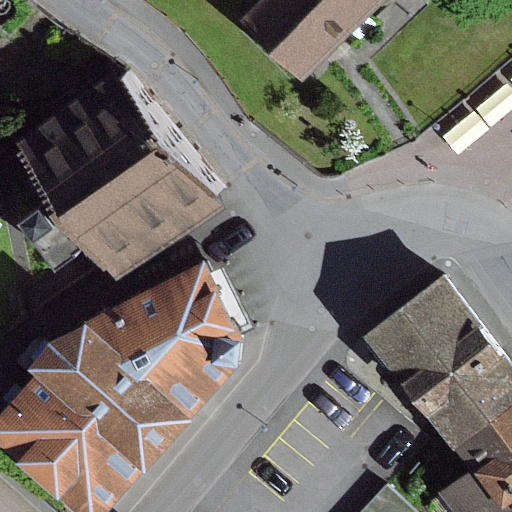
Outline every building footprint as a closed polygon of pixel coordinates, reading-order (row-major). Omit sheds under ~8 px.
[(277,0),(260,17),(323,81),(345,60),(405,0),(277,0)] [(117,73),(18,143),(57,198),(19,224),(56,275),(89,252),(112,284),(215,211),(117,73)] [(34,379),(0,415),(0,448),(71,511),(109,511),(142,476),(145,478),(238,370),(243,337),(205,263),(82,324),(82,328),(49,345),(29,372),(34,379)] [(511,408),(511,368),(442,278),(364,339),(455,451),(511,408)] [(511,511),(511,408),(455,451),(471,472),(438,494),(452,511),(511,511)] [(415,511),(385,485),(360,511),(415,511)]
